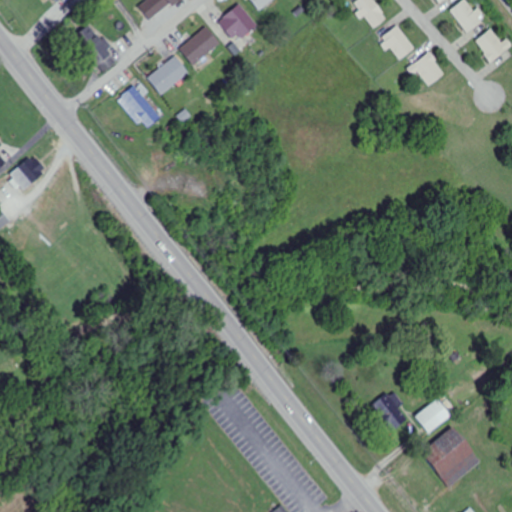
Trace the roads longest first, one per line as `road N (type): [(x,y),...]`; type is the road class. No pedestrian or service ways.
road 1 (primary): [(376,511),(0,29)]
road 2 (residential): [(64,111),(202,0)]
road 3 (residential): [(494,99),(400,0)]
